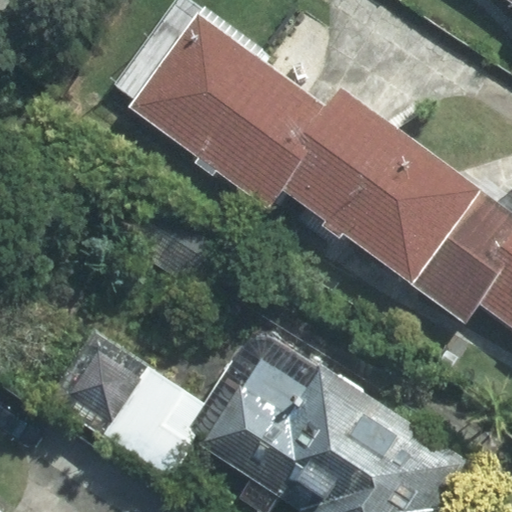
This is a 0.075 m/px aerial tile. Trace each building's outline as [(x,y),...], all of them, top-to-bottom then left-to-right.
[(511,0),(499,0),(511,7),(511,26),(504,39),(511,43),(511,0)] [(263,228),(280,204),(266,193),(321,118),(194,23),(120,122),(263,228)] [(280,204),(353,258),(421,168),(333,102),(321,118),(266,193),(280,204)] [(510,234),(421,168),(353,258),(456,335),(469,318),(456,307),(510,234)] [(150,193),(109,251),(204,319),(245,261),(150,193)] [(511,230),(510,234),(456,307),(469,318),(511,349),(511,230)] [(450,511),(464,489),(257,365),(203,456),(297,511),(450,511)]
